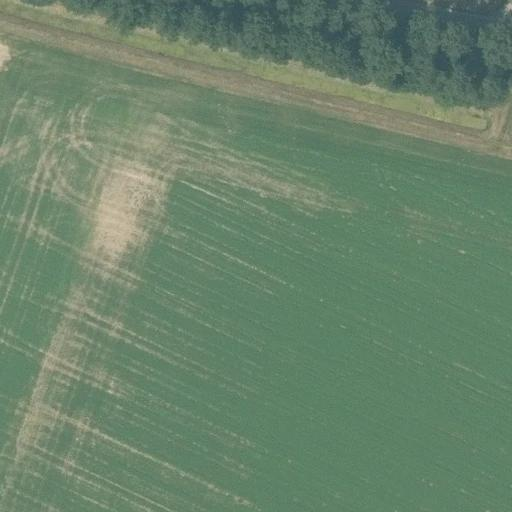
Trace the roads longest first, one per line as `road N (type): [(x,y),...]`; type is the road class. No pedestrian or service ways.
road 1 (track): [(0,28),(511,152)]
road 2 (unclassified): [(511,30),(359,0)]
